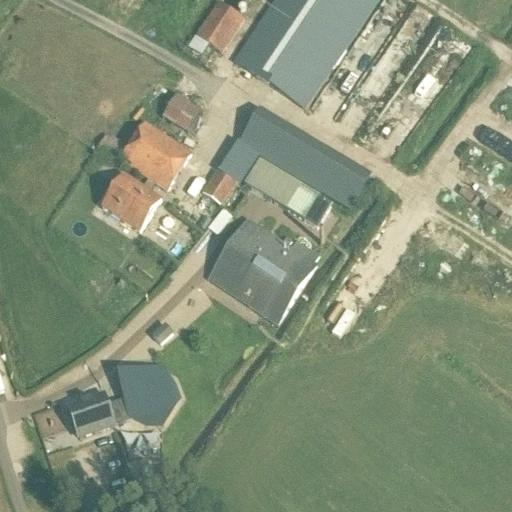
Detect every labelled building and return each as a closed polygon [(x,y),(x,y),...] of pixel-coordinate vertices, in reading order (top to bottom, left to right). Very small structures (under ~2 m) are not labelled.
[(381,0),(277,0),(234,66),(305,114),(381,0)] [(219,5),(197,39),(225,58),(246,24),(219,5)] [(381,156),(414,111),(388,93),(356,137),(381,156)] [(260,116),(241,147),(262,159),(351,214),(370,183),(260,116)] [(193,158),(145,126),(120,164),(168,195),(193,158)] [(117,167),(128,150),(111,138),(99,155),(117,167)] [(245,187),(305,224),(320,199),(260,163),(245,187)] [(222,209),(237,187),(217,174),(202,196),(222,209)] [(141,236),(162,204),(124,179),(103,211),(141,236)] [(267,323),(278,330),(279,330),(319,269),(316,267),(321,259),(297,245),(293,252),(249,223),(208,283),(267,323)] [(161,348),(174,337),(166,328),(153,339),(161,348)] [(104,397),(69,409),(75,427),(73,430),(75,437),(79,438),(80,442),(115,430),(115,428),(131,423),(145,419),(153,424),(175,392),(141,369),(134,369),(117,396),(121,407),(119,408),(109,412),(104,397)]
